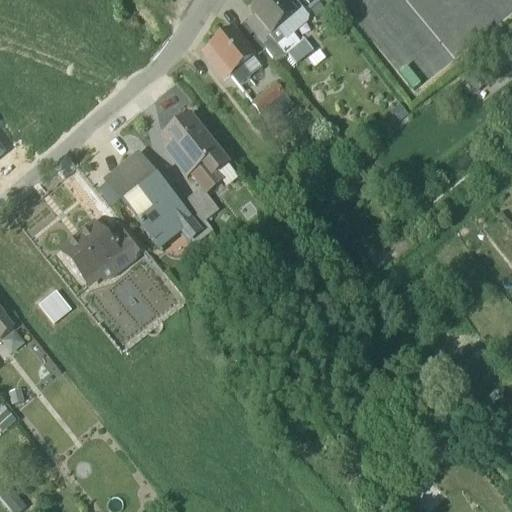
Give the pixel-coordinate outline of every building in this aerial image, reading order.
[(284,2),(282,0),(266,0),(250,14),(255,19),(270,37),(271,39),(278,33),(297,16),(284,2)] [(295,5),(290,0),(286,0),(284,2),(297,16),(302,12),(295,4),(295,5)] [(270,37),(255,19),(245,27),(260,45),(270,37)] [(245,27),(234,35),(253,60),(265,52),(260,45),(245,27)] [(327,28),(302,48),(307,54),(334,35),(327,28)] [(285,42),(278,33),(271,39),(270,37),(260,45),(265,52),(276,65),(287,56),(299,45),(292,36),(285,42)] [(234,35),(210,54),(214,59),(208,63),(224,83),(230,79),(239,89),(250,81),(241,70),(253,60),(234,35)] [(511,42),(501,50),(511,63),(511,42)] [(299,45),(287,56),(295,66),(308,56),(307,54),(302,48),(299,45)] [(270,114),(267,111),(283,98),(276,88),(253,107),(263,120),(270,114)] [(359,121),(352,113),(345,118),(352,127),(359,121)] [(227,167),(189,119),(162,141),(169,150),(165,153),(187,181),(191,178),(207,197),(222,185),(216,177),(227,167)] [(380,141),(374,132),(366,139),(372,147),(380,141)] [(178,211),(138,161),(97,194),(111,211),(120,204),(161,254),(183,237),(179,232),(187,225),(191,230),(192,229),(178,211)] [(398,191),(390,181),(379,189),(387,199),(398,191)] [(215,215),(199,194),(188,203),(205,223),(215,215)] [(428,204),(423,197),(413,205),(418,212),(428,204)] [(205,223),(188,203),(178,211),(192,229),(191,230),(193,233),(194,232),(205,223)] [(191,230),(187,225),(179,232),(183,237),(189,244),(198,237),(194,232),(193,233),(191,230)] [(145,255),(123,227),(112,236),(113,237),(107,242),(121,260),(119,261),(126,269),(145,255)] [(107,242),(97,230),(61,259),(85,288),(119,261),(121,260),(107,242)] [(260,230),(249,239),(258,250),(269,241),(260,230)] [(56,295),(39,309),(54,328),(71,314),(56,295)] [(13,332),(0,314),(0,341),(0,342),(13,332)] [(8,413),(0,419),(0,422),(6,429),(15,422),(8,413)] [(433,463),(457,444),(439,422),(415,441),(433,463)] [(367,489),(377,502),(392,490),(382,477),(367,489)]
